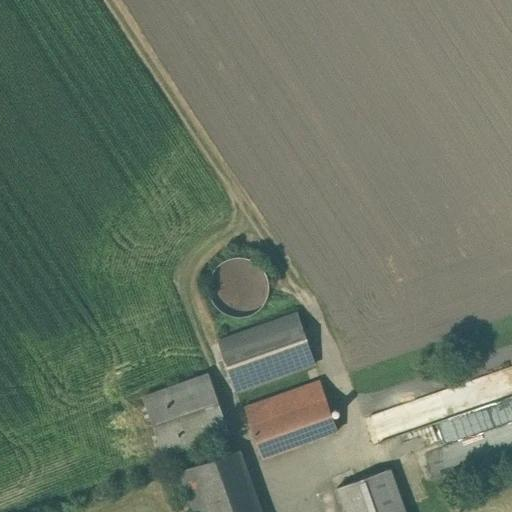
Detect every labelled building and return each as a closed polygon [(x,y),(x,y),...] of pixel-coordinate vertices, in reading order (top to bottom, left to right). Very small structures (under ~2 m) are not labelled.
[(265,308),(264,284),(214,285),(214,296),(224,296),(224,309),(265,308)] [(217,339),(236,391),(316,362),(297,310),(217,339)] [(221,418),(200,359),(135,382),(156,441),(221,418)] [(261,459),(340,429),(316,362),(236,391),(261,459)] [(511,363),(471,376),(481,406),(439,419),(446,440),(511,420),(511,363)] [(378,434),(475,404),(468,381),(371,411),(378,434)] [(260,511),(240,450),(182,471),(198,511),(260,511)] [(403,511),(383,456),(329,476),(343,511),(403,511)]
